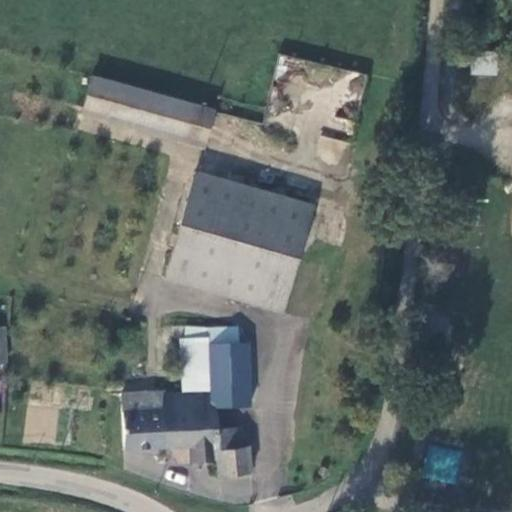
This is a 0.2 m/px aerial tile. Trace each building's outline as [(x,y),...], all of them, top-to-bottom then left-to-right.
[(194,160),(211,103),(16,49),(0,110),(0,126),(70,145),(75,130),(194,160)] [(496,75),(497,52),(472,51),(472,74),(496,75)] [(318,137),(316,161),(343,163),(345,139),(318,137)] [(245,184),(194,168),(165,275),(281,306),(303,229),(342,240),(354,198),(250,166),(245,184)] [(239,337),(239,318),(210,318),(209,337),(239,337)] [(248,337),(239,337),(209,337),(209,340),(209,381),(210,397),(218,397),(248,396),(248,337)] [(210,397),(209,381),(158,385),(159,401),(121,402),(122,441),(192,438),(193,454),(219,453),(220,465),(251,463),(251,438),(241,438),(219,438),(218,404),(218,397),(210,397)] [(121,387),(121,402),(159,401),(158,385),(121,387)] [(240,403),(218,404),(219,438),(241,438),(240,403)] [(339,441),(310,437),(308,455),(337,459),(339,441)] [(456,482),(459,448),(426,445),(423,479),(456,482)]
